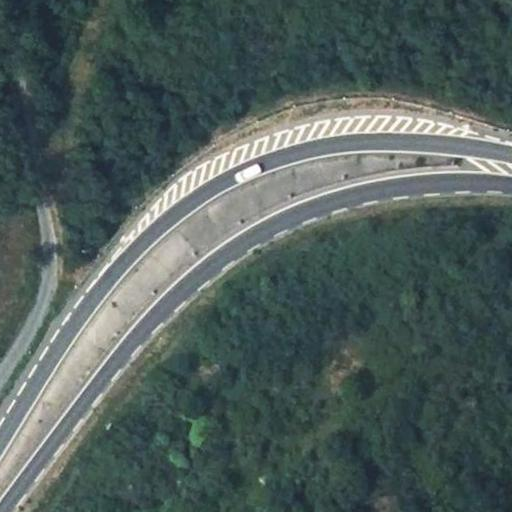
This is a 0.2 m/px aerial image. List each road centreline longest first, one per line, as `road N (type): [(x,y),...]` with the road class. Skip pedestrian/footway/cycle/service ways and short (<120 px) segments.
road 1 (primary): [(1,511),(145,325),(240,243),(291,215),(375,189),(511,180)]
road 2 (primary): [(511,156),(349,143),(298,152),(216,186),(117,269),(0,443)]
road 3 (unclassified): [(0,2),(44,271),(33,326),(0,371)]
